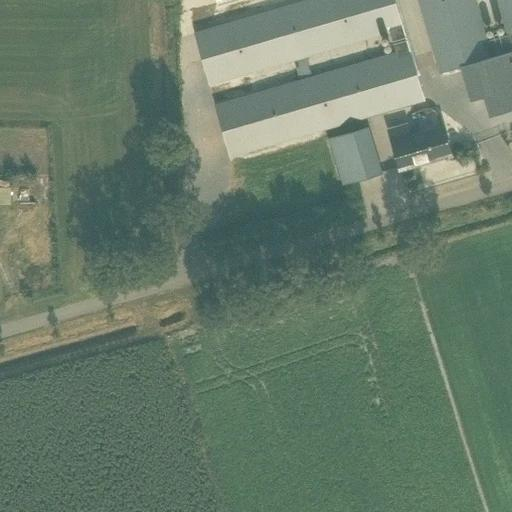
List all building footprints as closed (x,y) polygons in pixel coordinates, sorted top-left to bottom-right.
[(31,0),(36,113),(83,111),(85,145),(138,143),(133,0),(31,0)] [(297,59),(299,67),(295,68),(299,81),(215,106),(230,156),(424,99),(409,49),(402,28),(403,27),(395,0),(214,0),(217,6),(237,0),(312,0),(194,35),(209,85),(297,59)] [(511,52),(511,0),(498,0),(509,36),(486,42),(473,0),(420,0),(441,73),(462,67),(511,52)] [(511,52),(462,67),(472,102),(484,98),(489,116),(511,109),(511,52)] [(389,129),(400,168),(450,153),(443,129),(410,139),(406,124),(389,129)] [(329,140),(343,185),(382,173),(368,128),(329,140)]
